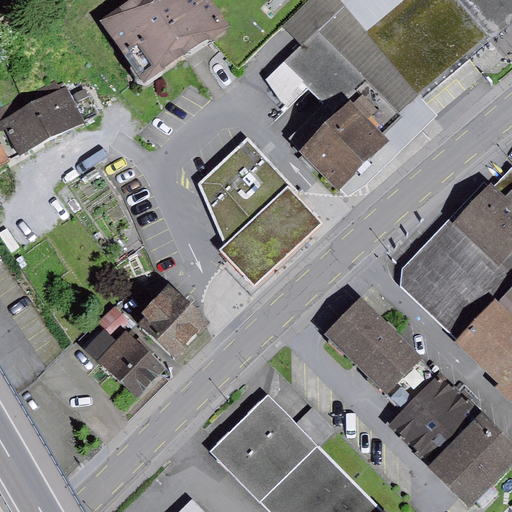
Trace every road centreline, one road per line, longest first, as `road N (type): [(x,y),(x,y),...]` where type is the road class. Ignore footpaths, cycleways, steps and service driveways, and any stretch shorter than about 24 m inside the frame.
road 1 (primary): [(511,108),(323,274),(75,511)]
road 2 (residential): [(163,167),(102,137),(22,179)]
